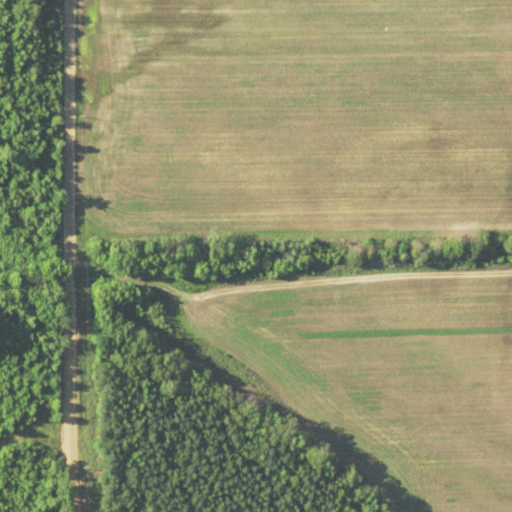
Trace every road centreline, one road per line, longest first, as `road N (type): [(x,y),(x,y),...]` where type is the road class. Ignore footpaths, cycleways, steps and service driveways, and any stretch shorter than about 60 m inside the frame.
road 1 (residential): [(72,511),(66,252),(76,0)]
road 2 (residential): [(68,313),(123,312),(407,511)]
road 3 (residential): [(511,321),(123,312)]
